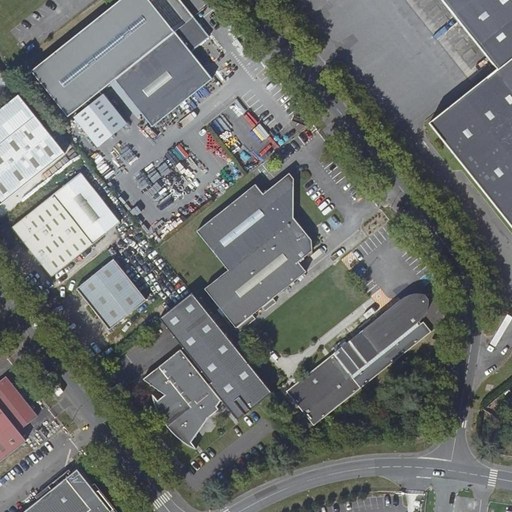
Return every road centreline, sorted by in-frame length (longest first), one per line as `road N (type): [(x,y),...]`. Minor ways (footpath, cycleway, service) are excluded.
road 1 (unclassified): [(450,469),(470,336),(465,282),(247,0)]
road 2 (unclassified): [(0,298),(171,511)]
road 3 (unclassified): [(236,511),(326,473),(368,465),(450,469)]
